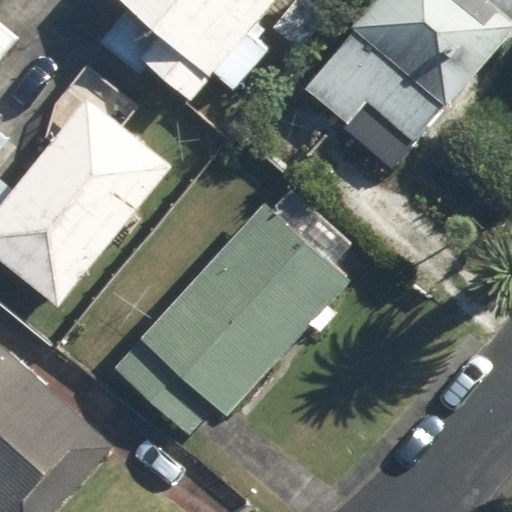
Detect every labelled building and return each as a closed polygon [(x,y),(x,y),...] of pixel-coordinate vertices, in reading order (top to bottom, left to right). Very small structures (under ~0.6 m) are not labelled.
[(152,64),(202,106),(226,78),(247,95),(281,56),(263,38),(295,0),(129,0),(173,39),(152,64)] [(511,0),(396,0),(316,93),(360,131),(380,108),(422,145),(511,43),(511,0)] [(0,69),(26,38),(0,16),(0,69)] [(100,103),(0,225),(0,256),(70,312),(184,171),(100,103)] [(0,224),(21,199),(0,181),(0,168),(19,144),(0,129),(0,224)] [(124,373),(200,441),(225,413),(235,422),(359,286),(274,209),(124,373)] [(0,511),(67,511),(122,452),(0,343),(0,511)]
